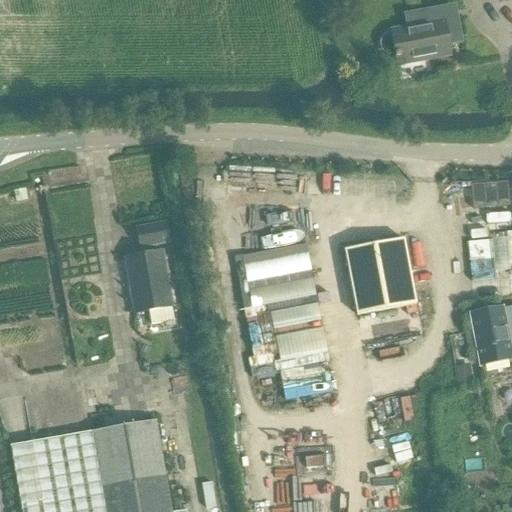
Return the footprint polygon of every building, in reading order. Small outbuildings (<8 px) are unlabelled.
[(432,23),(390,31),(391,35),(386,36),(382,39),(380,44),(382,50),(385,53),(390,55),(395,54),(397,66),(451,56),(444,21),(442,12),(430,14),(432,23)] [(137,229),(140,249),(170,243),(166,224),(137,229)] [(345,251),(357,315),(416,305),(404,239),(345,251)] [(175,322),(173,308),(163,252),(124,259),(134,315),(147,313),(150,326),(175,322)] [(511,307),(469,316),(482,383),(511,377),(511,307)] [(457,387),(470,385),(468,369),(455,371),(457,387)] [(170,511),(154,422),(91,433),(105,511),(170,511)] [(105,511),(91,433),(10,448),(21,511),(105,511)] [(211,484),(201,486),(205,510),(215,508),(211,484)]
